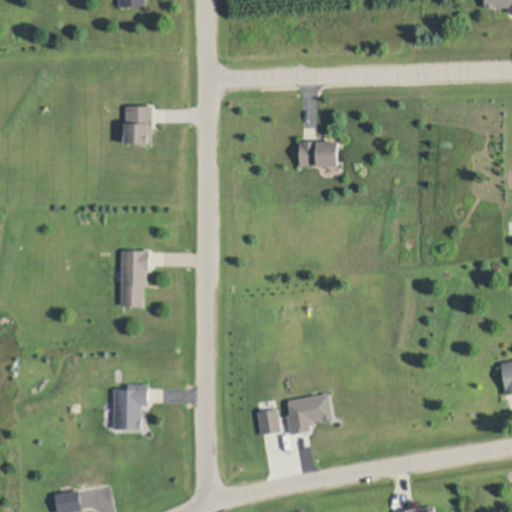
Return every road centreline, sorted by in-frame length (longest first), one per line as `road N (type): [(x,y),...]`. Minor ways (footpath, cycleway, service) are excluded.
road 1 (residential): [(208,503),(511,447),(208,79)]
road 2 (residential): [(189,511),(208,503),(208,0)]
